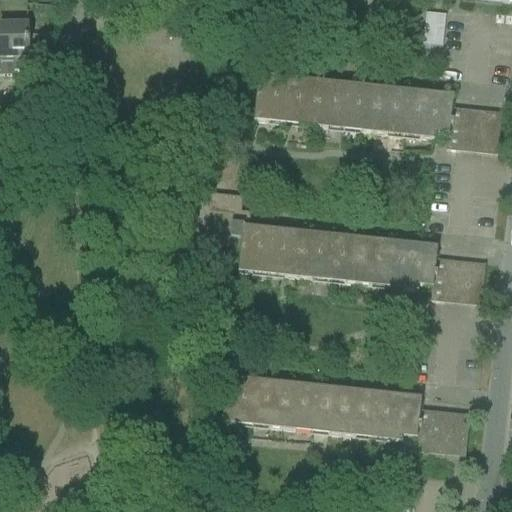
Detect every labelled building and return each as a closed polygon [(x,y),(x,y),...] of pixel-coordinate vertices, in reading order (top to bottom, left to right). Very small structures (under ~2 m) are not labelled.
[(511,0),(326,0),(379,5),(377,19),(453,27),(455,0),(460,0),(461,2),(511,7),(511,0)] [(0,77),(12,78),(12,74),(26,74),(26,60),(26,39),(25,28),(0,28),(0,77)] [(259,79),(256,126),(447,142),(446,153),(495,157),(498,115),(454,111),(455,95),(259,79)] [(264,159),(254,247),(356,257),(354,270),(452,281),(462,196),(374,187),(376,173),(264,159)] [(211,211),(240,213),(241,199),(212,198),(211,211)] [(240,411),(228,500),(327,510),(326,511),(429,511),(437,446),(348,438),(350,422),(240,411)]
